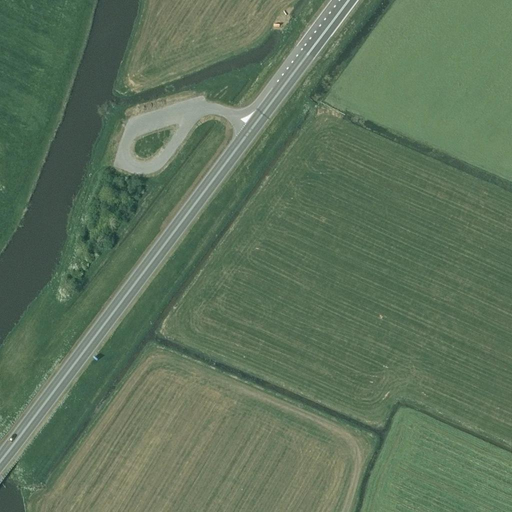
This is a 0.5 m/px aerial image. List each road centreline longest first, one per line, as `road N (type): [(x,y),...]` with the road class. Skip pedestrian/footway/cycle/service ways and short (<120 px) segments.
road 1 (trunk): [(0,461),(348,0)]
road 2 (track): [(345,511),(357,453),(345,435),(170,356),(139,371),(44,511)]
